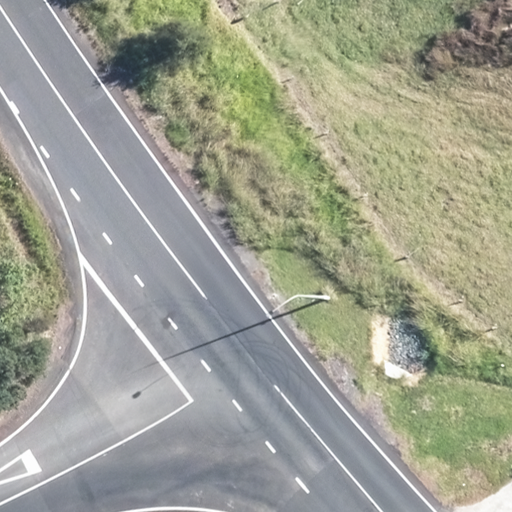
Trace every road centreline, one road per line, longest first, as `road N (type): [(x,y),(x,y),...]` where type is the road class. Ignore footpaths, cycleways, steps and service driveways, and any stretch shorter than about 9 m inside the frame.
road 1 (primary): [(253,358),(0,10)]
road 2 (unclassified): [(0,505),(194,401),(253,358)]
road 3 (primary): [(376,511),(253,358)]
